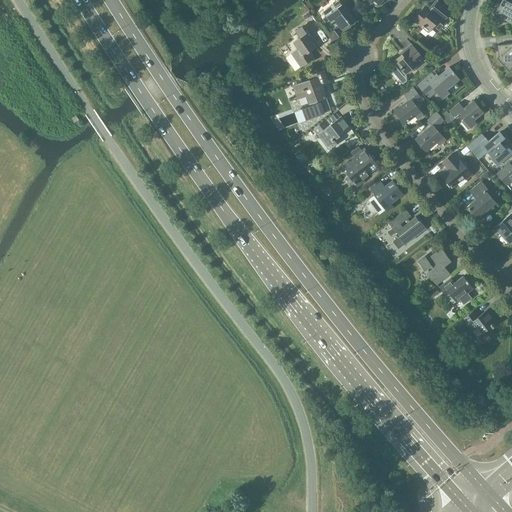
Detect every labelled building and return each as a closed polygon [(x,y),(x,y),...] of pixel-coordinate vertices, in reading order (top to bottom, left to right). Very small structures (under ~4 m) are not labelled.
[(331,24),(335,21),(342,30),(355,20),(348,10),(353,7),(347,0),(339,0),(333,5),(337,9),(326,17),(331,24)] [(497,11),(495,14),(496,14),(496,18),(507,20),(511,23),(511,0),(510,0),(509,3),(503,0),(501,4),(498,3),(497,11)] [(429,12),(425,9),(424,9),(421,13),(420,12),(416,16),(417,17),(414,21),(423,29),(424,27),(429,31),(434,26),(438,30),(440,27),(447,19),(446,18),(450,12),(437,1),(429,12)] [(292,54),(301,67),(314,58),(309,52),(316,47),(312,41),(318,36),(309,23),(296,32),(300,38),(294,43),(298,50),(292,54)] [(498,58),(509,70),(511,67),(511,34),(501,36),(502,45),(498,45),(499,56),(500,56),(498,58)] [(425,60),(411,45),(403,52),(404,53),(395,60),(395,62),(395,63),(405,75),(414,67),(415,69),(425,60)] [(437,79),(432,74),(418,86),(425,94),(433,88),(443,99),(449,94),(446,90),(458,80),(454,74),(455,74),(450,68),(437,79)] [(298,99),(306,96),(308,104),(326,98),(321,85),(329,82),(325,71),(308,77),(309,81),(294,86),(298,99)] [(395,112),(404,124),(415,116),(418,119),(423,115),(413,102),(420,97),(413,88),(403,94),(409,102),(395,112)] [(464,109),(459,104),(450,111),(455,117),(459,114),(464,120),(462,122),(469,130),(477,124),(474,120),(483,113),(473,101),(464,109)] [(434,129),(444,121),(437,112),(427,120),(432,126),(416,140),(426,151),(437,142),(440,145),(444,141),(434,129)] [(335,141),(351,129),(341,117),(330,126),(325,120),(313,129),(329,150),(337,144),(335,141)] [(496,155),(502,162),(511,153),(511,151),(502,141),(505,138),(500,132),(489,142),(486,138),(485,139),(481,135),(467,147),(474,154),(483,146),(493,158),(496,155)] [(351,153),(354,157),(348,162),(352,168),(346,173),(357,187),(365,181),(363,179),(379,167),(365,149),(362,151),(359,147),(351,153)] [(443,162),(449,170),(442,176),(452,187),(464,177),(466,179),(472,174),(460,161),(459,161),(453,154),(443,162)] [(511,167),(509,164),(497,174),(507,185),(511,180),(511,167)] [(403,195),(392,181),(385,187),(381,182),(371,190),(375,195),(374,195),(375,196),(369,200),(379,214),(385,210),(387,212),(393,207),(391,204),(403,195)] [(477,199),(468,207),(478,218),(496,203),(489,196),(491,194),(481,182),(471,191),(477,199)] [(511,205),(509,207),(511,210),(511,213),(495,228),(500,234),(502,232),(511,243),(511,242),(511,205)] [(397,232),(400,236),(399,237),(405,245),(426,228),(420,220),(419,221),(416,217),(410,222),(407,219),(411,216),(406,209),(388,223),(396,233),(397,232)] [(450,274),(444,267),(451,261),(442,249),(428,260),(425,257),(418,262),(435,285),(450,274)] [(451,278),(439,288),(446,297),(450,294),(455,300),(459,298),(463,303),(470,297),(466,292),(472,288),(468,283),(469,282),(467,280),(467,281),(463,277),(455,283),(451,278)] [(472,330),(477,337),(487,329),(489,331),(494,327),(493,325),(498,321),(489,309),(478,317),(474,311),(454,327),(463,338),(472,330)]
